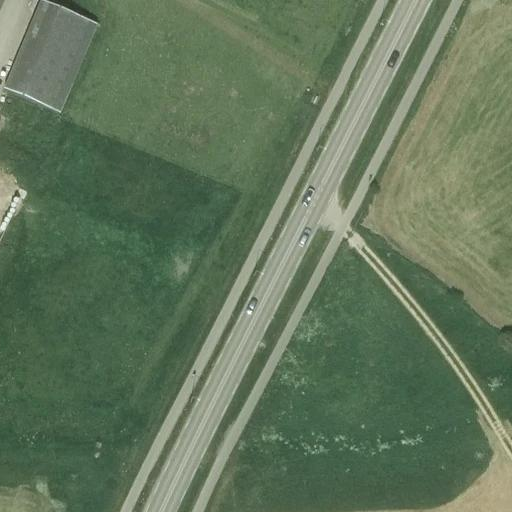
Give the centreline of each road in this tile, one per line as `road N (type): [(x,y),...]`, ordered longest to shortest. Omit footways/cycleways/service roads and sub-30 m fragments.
road 1 (secondary): [(160,511),(414,0)]
road 2 (track): [(511,454),(411,303),(349,235)]
